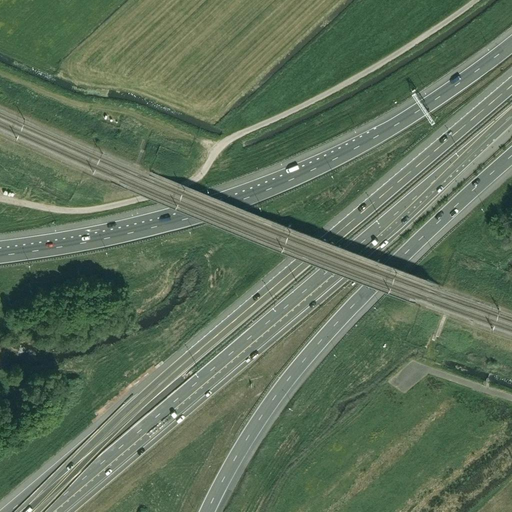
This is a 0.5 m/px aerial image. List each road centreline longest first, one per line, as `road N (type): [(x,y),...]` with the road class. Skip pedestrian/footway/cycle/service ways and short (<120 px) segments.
road 1 (motorway): [(511,85),(9,511)]
road 2 (motorway): [(44,511),(511,114)]
road 3 (motorway): [(511,42),(393,127),(265,190),(135,232),(0,256)]
road 4 (motorway): [(206,511),(285,381),(511,155)]
